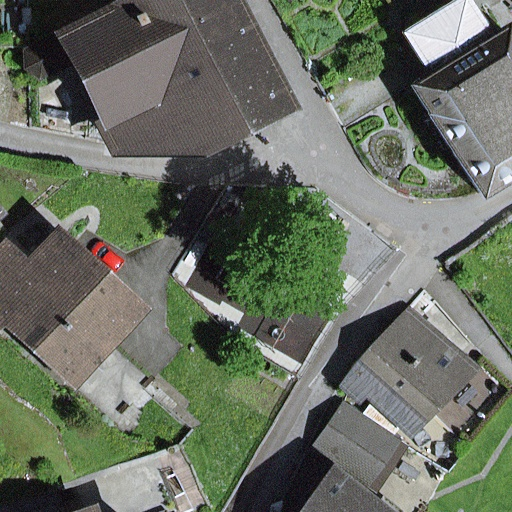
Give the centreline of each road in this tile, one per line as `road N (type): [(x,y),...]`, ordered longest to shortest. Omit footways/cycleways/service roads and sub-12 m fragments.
road 1 (residential): [(346,169),(221,172),(0,139)]
road 2 (residential): [(439,235),(358,321),(247,511)]
road 3 (residential): [(346,169),(244,0)]
